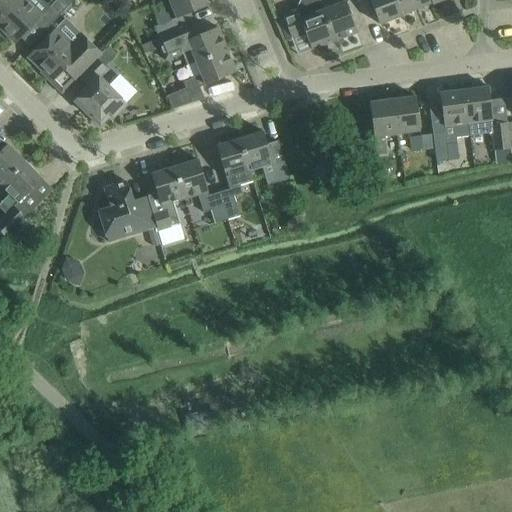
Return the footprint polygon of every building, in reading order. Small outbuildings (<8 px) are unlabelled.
[(0,0),(0,17),(17,0),(0,0)] [(31,0),(17,0),(0,17),(0,27),(15,43),(20,37),(34,23),(43,31),(54,19),(73,0),(49,0),(46,3),(45,4),(41,0),(37,0),(35,3),(31,0)] [(159,25),(155,27),(160,37),(186,26),(182,16),(190,13),(208,5),(206,0),(168,0),(176,18),(171,20),(159,25)] [(297,11),(283,17),(292,39),(305,33),(310,46),(319,42),(320,46),(334,41),(318,0),(299,0),(296,8),(297,11)] [(318,0),(334,41),(357,32),(344,0),(318,0)] [(369,0),(372,5),(379,24),(398,16),(402,15),(402,14),(396,0),(369,0)] [(396,0),(402,14),(417,8),(413,0),(396,0)] [(413,0),(417,8),(431,3),(430,0),(413,0)] [(187,65),(195,61),(196,62),(226,49),(217,27),(191,37),(186,27),(160,37),(141,45),(145,53),(156,48),(155,46),(159,44),(165,59),(182,52),(187,65)] [(78,78),(101,54),(82,35),(70,47),(54,31),(28,57),(29,58),(30,57),(44,71),(45,70),(54,78),(66,66),(78,78)] [(236,72),(226,49),(196,62),(201,75),(183,81),(185,87),(167,96),(173,109),(204,99),(199,87),(236,72)] [(87,86),(73,100),(100,126),(110,115),(113,117),(126,104),(98,76),(106,68),(104,66),(112,58),(105,50),(101,54),(78,78),(87,86)] [(488,87),(464,90),(468,123),(470,136),(491,133),(493,150),(510,148),(507,122),(493,124),(488,87)] [(468,123),(464,90),(439,93),(444,132),(432,134),(436,162),(449,160),(447,145),(456,143),(456,138),(470,136),(468,123)] [(415,96),(392,99),(396,133),(420,130),(415,96)] [(384,135),(396,133),(392,99),(369,102),(375,155),(387,154),(384,135)] [(263,131),(239,139),(249,170),(262,166),(267,185),(289,179),(285,166),(280,147),(277,141),(266,144),(263,131)] [(412,150),(422,149),(420,136),(410,138),(412,150)] [(218,192),(227,219),(231,229),(243,226),(233,195),(242,193),(240,185),(252,181),(249,170),(239,139),(216,146),(229,189),(218,192)] [(0,150),(0,184),(1,185),(24,161),(7,144),(0,150)] [(186,158),(173,162),(174,167),(184,199),(198,194),(203,212),(211,210),(215,223),(227,219),(218,192),(208,195),(198,159),(187,163),(186,158)] [(42,178),(24,161),(1,185),(9,193),(0,202),(0,208),(5,213),(0,217),(0,231),(6,237),(25,217),(14,206),(42,178)] [(157,193),(147,196),(158,230),(179,224),(173,202),(184,199),(174,167),(151,174),(157,193)] [(110,207),(99,211),(108,241),(148,229),(153,246),(160,244),(145,196),(132,200),(126,181),(104,188),(110,207)]
